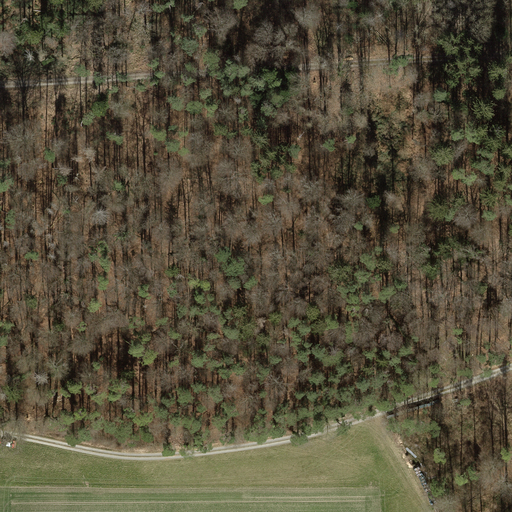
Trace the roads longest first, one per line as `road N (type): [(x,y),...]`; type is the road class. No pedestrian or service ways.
road 1 (track): [(0,434),(168,456),(273,443),(511,366)]
road 2 (track): [(0,83),(511,54)]
